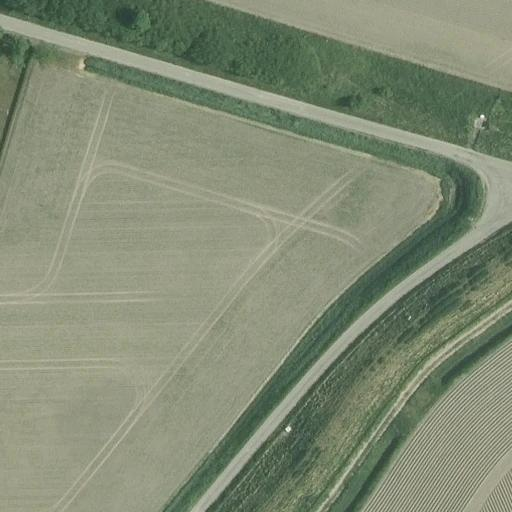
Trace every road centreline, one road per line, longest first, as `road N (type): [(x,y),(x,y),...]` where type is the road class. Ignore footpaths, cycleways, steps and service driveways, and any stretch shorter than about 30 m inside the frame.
road 1 (unclassified): [(511,176),(0,22)]
road 2 (unclassified): [(206,511),(411,282),(511,209)]
